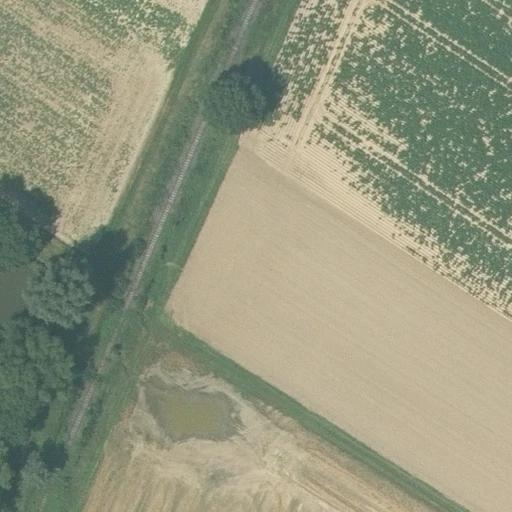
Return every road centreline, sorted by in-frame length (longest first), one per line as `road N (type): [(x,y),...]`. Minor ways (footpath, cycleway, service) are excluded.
road 1 (track): [(293,0),(69,511)]
road 2 (track): [(0,507),(220,0)]
road 3 (track): [(151,320),(454,511)]
